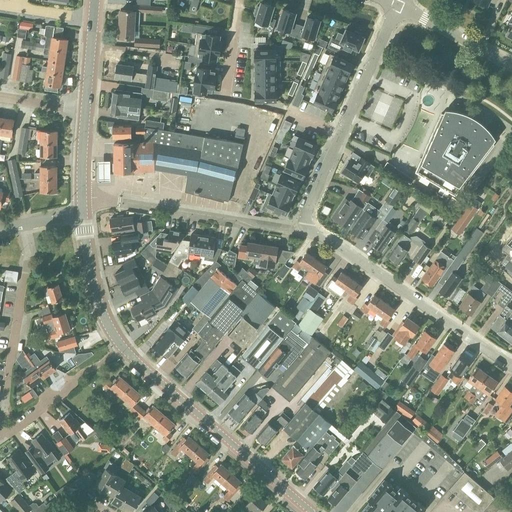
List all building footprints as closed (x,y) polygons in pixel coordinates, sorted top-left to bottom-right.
[(185,0),(185,1),(191,3),(189,12),(196,14),(197,9),(199,0),(185,0)] [(230,0),(212,0),(209,12),(220,15),(219,20),(225,21),(230,0)] [(270,18),(274,6),(261,2),(260,7),(257,6),(255,15),(257,15),(256,20),(264,23),(262,28),(272,31),(275,20),(270,18)] [(295,36),(299,25),(293,23),(296,13),(283,9),(277,30),(289,34),(295,36)] [(120,24),(140,25),(141,19),(136,18),(136,12),(121,11),(120,24)] [(314,42),(320,21),(308,17),(305,27),(299,25),(295,36),(302,38),(314,42)] [(33,31),(34,24),(21,22),(20,23),(19,29),(27,30),(33,31)] [(140,38),(140,25),(120,24),(119,39),(126,40),(126,38),(134,38),(135,38),(135,46),(160,48),(161,39),(140,38)] [(63,39),(63,38),(64,28),(49,25),(47,26),(45,36),(47,36),(53,38),(63,39)] [(207,27),(194,25),(193,32),(197,33),(196,45),(220,48),(221,41),(220,41),(220,36),(206,34),(207,27)] [(26,39),(27,30),(19,29),(17,35),(18,38),(26,39)] [(359,51),(365,38),(360,35),(361,33),(355,31),(354,33),(346,29),(344,35),(338,32),(335,39),(332,38),(328,47),(344,54),(347,48),(351,50),(352,48),(359,51)] [(68,39),(63,38),(63,39),(53,38),(47,36),(45,44),(45,48),(66,51),(68,39)] [(21,47),(28,49),(30,42),(23,40),(21,47)] [(30,42),(28,49),(39,50),(40,46),(37,46),(38,43),(30,42)] [(45,48),(45,44),(38,43),(37,46),(40,46),(39,50),(44,51),(44,54),(51,55),(50,61),(64,63),(66,51),(45,48)] [(283,47),(270,43),(270,49),(256,49),(256,61),(276,61),(276,51),(283,51),(283,47)] [(220,48),(196,45),(194,56),(189,56),(188,62),(197,63),(202,64),(202,63),(203,58),(217,60),(218,55),(219,55),(220,48)] [(4,52),(2,65),(10,66),(12,54),(4,52)] [(348,75),(353,64),(330,54),(322,73),(345,82),(348,75)] [(17,55),(15,66),(22,68),(30,69),(31,65),(23,63),(24,57),(17,55)] [(281,60),(276,61),(256,61),(256,81),(276,81),(281,81),(281,60)] [(382,71),(397,76),(401,65),(386,60),(382,71)] [(40,71),(63,75),(64,63),(50,61),(49,66),(43,65),(42,71),(40,71)] [(202,64),(197,63),(197,68),(196,79),(215,82),(216,76),(215,75),(216,71),(210,71),(210,69),(209,69),(210,65),(202,63),(202,64)] [(134,67),(118,64),(118,66),(116,68),(116,71),(117,72),(116,79),(132,81),(146,83),(145,87),(155,88),(156,77),(156,75),(147,74),(137,73),(137,71),(134,71),(134,67)] [(0,77),(8,79),(10,66),(2,65),(0,75),(0,77)] [(20,81),(22,68),(15,66),(15,67),(13,79),(20,81)] [(401,79),(424,87),(428,75),(406,67),(401,79)] [(34,70),(30,69),(22,68),(20,81),(32,82),(34,70)] [(40,71),(40,76),(47,77),(46,84),(47,84),(46,90),(58,92),(59,86),(61,86),(63,75),(40,71)] [(337,100),(345,82),(322,73),(314,91),(318,93),(337,101),(337,100)] [(178,81),(170,80),(170,79),(156,77),(155,88),(155,89),(169,92),(176,93),(178,81)] [(215,82),(196,79),(194,91),(193,91),(193,95),(205,97),(206,93),(207,93),(207,92),(213,92),(213,88),(214,88),(215,82)] [(276,81),(256,81),(256,102),(276,101),(276,81)] [(155,89),(154,89),(152,98),(168,101),(169,92),(155,89)] [(123,103),(143,106),(144,102),(143,102),(143,99),(142,99),(143,93),(116,90),(116,93),(114,92),(113,100),(123,102),(123,103)] [(298,92),(292,104),(299,107),(302,100),(304,95),(298,92)] [(332,111),(337,101),(318,93),(314,103),(332,111)] [(390,94),(387,100),(395,104),(398,99),(390,94)] [(143,109),(143,106),(123,103),(123,102),(113,100),(112,112),(119,113),(119,117),(141,120),(142,109),(143,109)] [(456,196),(495,145),(493,143),(496,139),(492,133),(488,128),(481,122),(475,118),(467,114),(459,112),(453,110),(446,110),(444,114),(441,114),(415,172),(456,196)] [(2,118),(0,131),(0,133),(12,135),(15,120),(2,118)] [(165,123),(146,120),(145,127),(146,127),(164,130),(165,123)] [(288,131),(292,123),(286,120),(285,120),(282,128),(287,131),(288,131)] [(109,126),(115,126),(115,130),(114,132),(114,136),(115,138),(115,139),(123,139),(122,142),(132,142),(132,126),(115,126),(115,122),(109,121),(109,126)] [(173,122),(172,130),(182,132),(184,125),(173,122)] [(22,127),(20,142),(28,144),(30,128),(22,127)] [(146,141),(144,141),(144,143),(115,144),(115,172),(155,171),(155,170),(190,175),(190,179),(192,180),(191,183),(190,183),(188,190),(229,201),(235,178),(237,178),(245,137),(236,135),(235,141),(206,136),(206,137),(164,130),(146,127),(146,141)] [(57,131),(41,131),(41,143),(57,143),(57,131)] [(299,137),(294,149),(313,157),(316,151),(315,150),(317,145),(299,137)] [(26,155),(28,144),(20,142),(18,153),(26,155)] [(41,156),(57,156),(57,143),(41,143),(41,156)] [(294,149),(290,158),(289,158),(309,167),(307,166),(311,157),(313,158),(313,157),(294,149)] [(110,157),(98,157),(98,178),(111,178),(110,157)] [(341,172),(348,176),(348,175),(359,182),(364,174),(369,177),(376,166),(361,157),(357,163),(351,159),(349,161),(347,163),(348,164),(346,166),(345,165),(341,172)] [(510,177),(511,173),(511,157),(505,165),(501,171),(509,177),(510,177)] [(289,158),(284,170),(303,178),(305,173),(306,174),(309,167),(289,158)] [(8,160),(12,180),(20,179),(16,159),(8,160)] [(387,162),(384,167),(411,184),(414,179),(401,171),(398,176),(391,171),(394,166),(387,162)] [(35,179),(57,179),(57,166),(41,166),(41,173),(35,172),(35,179)] [(282,173),(277,185),(296,194),(299,187),(298,187),(300,181),(282,173)] [(24,195),(20,179),(12,180),(16,197),(24,196),(24,195)] [(57,191),(57,179),(35,179),(41,179),(41,191),(57,191)] [(398,181),(385,199),(394,206),(407,187),(398,181)] [(277,185),(273,195),(269,193),(292,203),(290,202),(295,193),(296,194),(277,185)] [(254,187),(249,198),(255,200),(260,189),(254,187)] [(362,190),(371,196),(373,194),(364,188),(362,190)] [(367,202),(371,196),(362,190),(358,196),(359,197),(355,202),(352,200),(351,202),(346,198),(333,217),(348,227),(362,208),(364,209),(368,203),(367,202)] [(0,191),(0,207),(1,208),(2,202),(8,203),(10,193),(0,191)] [(495,201),(500,195),(496,192),(491,199),(495,201)] [(269,193),(262,209),(267,212),(269,207),(286,214),(288,209),(289,210),(292,203),(269,193)] [(403,193),(398,201),(402,204),(407,196),(403,193)] [(366,211),(352,230),(362,238),(376,218),(381,211),(368,202),(367,202),(368,203),(364,209),(363,209),(366,211)] [(460,234),(477,209),(470,204),(453,228),(460,234)] [(419,209),(404,229),(411,234),(425,214),(419,209)] [(395,232),(385,225),(392,216),(388,213),(384,220),(383,219),(382,219),(376,229),(380,232),(372,244),(382,251),(395,232)] [(123,218),(123,217),(111,218),(112,232),(127,231),(134,230),(132,218),(128,218),(127,217),(123,218)] [(137,222),(138,232),(149,231),(148,220),(137,222)] [(395,227),(400,230),(403,222),(398,220),(395,227)] [(477,227),(462,249),(469,254),(484,232),(477,227)] [(164,236),(161,233),(150,244),(154,247),(157,248),(156,250),(173,252),(180,240),(181,232),(170,230),(169,238),(165,238),(165,236),(164,236)] [(121,240),(114,242),(115,246),(114,247),(115,251),(116,252),(117,254),(133,251),(133,252),(137,251),(136,243),(135,244),(135,242),(139,241),(138,234),(120,236),(121,240)] [(200,255),(204,235),(192,234),(190,246),(188,246),(189,241),(183,240),(169,261),(178,266),(182,259),(188,260),(189,253),(200,255)] [(401,238),(388,256),(399,263),(408,252),(411,254),(410,255),(414,258),(413,259),(420,265),(431,250),(411,237),(410,238),(404,234),(401,238)] [(204,235),(200,255),(205,256),(205,260),(217,262),(222,249),(214,247),(216,237),(204,235)] [(511,236),(502,249),(503,250),(508,253),(503,259),(502,261),(511,271),(511,236)] [(247,256),(255,257),(261,257),(264,244),(249,242),(248,242),(242,241),(239,255),(247,257),(247,256)] [(276,260),(278,246),(264,244),(261,257),(255,264),(260,265),(260,266),(274,268),(275,260),(276,260)] [(141,254),(152,264),(157,258),(147,249),(141,254)] [(237,254),(230,249),(224,260),(233,268),(235,267),(237,254)] [(310,270),(317,259),(307,251),(299,262),(297,260),(293,267),(299,271),(303,265),(310,270)] [(448,298),(462,278),(455,273),(464,260),(457,255),(454,260),(442,277),(440,279),(445,283),(439,291),(448,298)] [(430,267),(422,279),(432,287),(440,276),(442,277),(454,260),(449,256),(445,262),(438,257),(430,267)] [(135,258),(123,263),(126,268),(116,273),(117,274),(115,274),(118,280),(119,279),(121,284),(142,273),(135,258)] [(157,259),(152,267),(161,273),(167,265),(157,259)] [(310,270),(306,274),(313,279),(312,280),(320,285),(328,274),(324,271),(328,266),(317,259),(310,270)] [(283,278),(290,268),(284,265),(278,274),(283,278)] [(200,290),(210,277),(230,293),(237,284),(218,268),(211,277),(205,273),(198,280),(194,285),(200,290)] [(252,279),(257,273),(252,268),(243,280),(248,284),(252,279)] [(334,274),(326,285),(340,295),(345,289),(352,278),(342,271),(338,277),(334,274)] [(142,273),(121,284),(124,288),(122,289),(125,294),(126,293),(127,294),(137,290),(139,294),(150,289),(145,278),(140,280),(138,276),(143,274),(142,273)] [(6,275),(5,281),(17,283),(18,277),(6,275)] [(210,316),(230,293),(210,277),(200,290),(191,300),(192,301),(210,316)] [(134,317),(137,316),(138,319),(146,316),(146,317),(157,313),(153,303),(161,300),(165,292),(168,294),(173,285),(161,278),(153,291),(141,296),(144,302),(141,304),(140,303),(132,306),(133,308),(130,309),(134,317)] [(352,278),(345,289),(352,294),(347,300),(354,305),(358,298),(355,296),(363,286),(352,278)] [(493,296),(502,284),(495,278),(491,284),(486,291),(493,296)] [(237,321),(260,293),(259,293),(248,284),(243,280),(209,320),(218,328),(225,334),(236,320),(237,321)] [(44,289),(46,296),(51,295),(53,302),(63,299),(58,284),(49,287),(47,282),(39,284),(41,290),(44,289)] [(191,300),(200,290),(194,285),(193,285),(188,292),(182,298),(182,299),(189,304),(192,301),(191,300)] [(314,298),(319,292),(310,285),(303,296),(304,297),(297,307),(300,309),(294,318),(298,322),(304,312),(314,298)] [(468,295),(460,305),(472,313),(481,301),(486,295),(479,290),(474,286),(469,293),(468,295)] [(511,322),(511,302),(510,301),(511,298),(511,290),(510,290),(499,304),(507,310),(502,316),(500,315),(491,327),(498,332),(503,325),(507,329),(511,322)] [(260,331),(273,314),(272,313),(276,307),(260,294),(260,293),(237,321),(238,322),(228,333),(244,346),(258,329),(260,331)] [(29,294),(27,304),(36,306),(38,295),(29,294)] [(377,312),(385,301),(374,294),(367,304),(365,303),(360,309),(367,314),(371,308),(377,312)] [(314,298),(308,308),(310,309),(315,313),(322,304),(314,298)] [(385,301),(377,312),(384,317),(380,323),(386,328),(391,321),(388,319),(395,309),(385,301)] [(263,333),(246,354),(261,366),(278,346),(297,323),(298,322),(294,318),(281,308),(275,315),(273,314),(260,331),(263,333)] [(323,319),(315,313),(309,309),(299,325),(312,335),(323,319)] [(358,321),(362,316),(355,311),(351,316),(358,321)] [(52,314),(43,317),(45,325),(47,324),(49,331),(47,332),(49,339),(59,336),(59,333),(72,329),(70,321),(68,322),(66,313),(53,317),(52,314)] [(344,315),(338,324),(342,327),(349,319),(344,315)] [(403,321),(393,335),(395,336),(394,337),(399,341),(405,345),(411,336),(419,326),(407,318),(404,322),(403,321)] [(175,319),(153,345),(158,350),(156,351),(160,355),(162,353),(163,354),(175,340),(180,345),(190,332),(175,319)] [(177,366),(181,370),(181,373),(184,375),(187,375),(188,375),(199,362),(200,362),(203,358),(205,360),(216,347),(216,345),(225,334),(218,328),(209,320),(202,328),(198,332),(206,339),(195,351),(196,351),(194,353),(191,350),(188,353),(188,352),(177,366)] [(195,322),(192,327),(198,332),(202,328),(195,322)] [(503,325),(498,332),(511,342),(511,322),(507,329),(503,325)] [(288,354),(281,363),(288,368),(314,337),(312,335),(299,325),(297,323),(278,346),(288,354)] [(421,347),(426,351),(436,338),(426,330),(416,343),(415,343),(407,355),(412,359),(421,347)] [(371,350),(378,340),(372,336),(365,346),(371,350)] [(74,346),(78,345),(75,337),(57,342),(60,352),(76,353),(74,346)] [(332,351),(314,337),(288,368),(273,386),(290,401),(332,351)] [(444,343),(435,357),(440,360),(435,367),(440,371),(445,364),(454,350),(444,343)] [(278,346),(261,366),(258,369),(269,377),(281,363),(288,354),(278,346)] [(24,356),(27,354),(25,351),(18,357),(28,370),(32,367),(33,368),(35,366),(38,364),(33,357),(28,361),(24,356)] [(24,356),(28,361),(33,357),(32,355),(30,352),(27,354),(24,356)] [(85,353),(79,354),(84,361),(94,354),(92,352),(85,353)] [(37,368),(44,378),(56,368),(47,356),(41,360),(35,353),(32,355),(33,357),(38,364),(35,366),(37,368)] [(451,368),(448,373),(453,376),(452,379),(460,384),(464,378),(461,376),(461,375),(470,362),(468,360),(468,359),(464,356),(463,357),(461,355),(451,368)] [(305,402),(342,359),(338,356),(334,361),(301,399),(305,402)] [(342,359),(305,402),(306,402),(319,413),(349,379),(348,378),(355,370),(354,369),(343,360),(342,359)] [(360,362),(354,369),(355,370),(378,389),(384,381),(360,362)] [(208,394),(229,369),(223,363),(216,372),(215,371),(212,375),(207,371),(196,383),(208,394)] [(32,367),(28,370),(31,373),(25,378),(31,387),(44,378),(37,368),(35,366),(33,368),(32,367)] [(420,370),(414,366),(403,380),(410,385),(420,370)] [(468,401),(487,374),(477,367),(468,380),(474,384),(464,398),(468,401)] [(238,377),(229,369),(208,394),(219,404),(230,391),(226,387),(230,382),(232,383),(238,377)] [(439,378),(434,385),(431,389),(438,394),(449,379),(442,374),(439,378)] [(489,395),(499,381),(487,374),(468,401),(472,404),(477,397),(479,398),(484,391),(489,395)] [(122,396),(131,385),(120,376),(110,387),(122,396)] [(136,414),(142,407),(137,403),(141,400),(139,399),(142,395),(131,385),(122,396),(126,401),(124,404),(130,409),(136,414)] [(511,390),(511,388),(507,386),(506,386),(505,386),(496,399),(503,404),(496,414),(507,422),(511,414),(511,406),(510,405),(511,401),(511,399),(511,397),(511,390)] [(230,413),(227,416),(237,424),(240,421),(240,422),(256,404),(257,405),(262,399),(263,398),(270,389),(269,388),(262,390),(258,394),(256,393),(253,396),(252,395),(253,394),(250,391),(247,395),(245,393),(229,412),(230,413)] [(27,392),(17,396),(20,402),(29,398),(27,392)] [(265,420),(262,417),(267,411),(263,408),(268,404),(262,399),(257,405),(259,406),(255,411),(243,425),(253,433),(265,420)] [(397,411),(394,408),(382,399),(376,406),(384,413),(381,416),(388,422),(397,411)] [(399,401),(394,408),(410,419),(415,412),(399,401)] [(287,424),(284,427),(299,440),(320,415),(319,413),(306,402),(291,419),(287,424)] [(489,402),(482,412),(487,415),(493,406),(489,402)] [(155,425),(165,414),(153,404),(150,408),(149,407),(146,411),(142,407),(136,414),(147,424),(150,421),(155,425)] [(404,425),(398,419),(401,415),(397,411),(388,422),(363,452),(367,455),(381,468),(416,427),(408,420),(404,425)] [(70,434),(75,430),(80,437),(85,433),(87,436),(95,430),(85,422),(80,425),(77,420),(75,421),(69,413),(60,420),(70,434)] [(283,413),(279,417),(287,424),(291,419),(283,413)] [(165,414),(155,425),(166,435),(163,438),(168,442),(174,435),(170,432),(173,428),(172,427),(176,424),(165,414)] [(320,415),(299,440),(303,444),(310,449),(326,430),(331,424),(320,415)] [(462,419),(453,431),(458,435),(456,439),(461,442),(472,426),(462,419)] [(266,444),(277,431),(268,423),(257,436),(266,444)] [(432,426),(425,433),(426,434),(426,433),(436,443),(443,435),(432,426)] [(463,468),(436,443),(426,433),(426,434),(425,433),(418,427),(414,432),(463,473),(465,471),(462,469),(463,468)] [(296,470),(301,474),(301,476),(303,478),(305,478),(306,478),(317,465),(312,461),(316,457),(317,459),(324,450),(330,454),(340,443),(335,438),(336,437),(332,434),(331,435),(326,430),(310,449),(305,455),(308,457),(296,470)] [(55,431),(49,434),(53,442),(59,438),(55,431)] [(32,440),(37,446),(34,448),(32,446),(25,451),(41,474),(50,468),(42,458),(49,452),(53,457),(58,453),(53,446),(49,440),(48,441),(42,433),(32,440)] [(191,455),(200,444),(190,435),(187,439),(184,437),(171,452),(176,456),(183,449),(191,455)] [(56,443),(65,455),(73,448),(64,437),(56,443)] [(475,451),(483,444),(478,439),(471,446),(475,451)] [(345,441),(335,451),(341,457),(351,447),(345,441)] [(506,455),(511,449),(511,443),(502,450),(506,455)] [(210,453),(200,444),(191,455),(198,461),(192,469),(197,474),(209,459),(207,457),(210,453)] [(304,454),(305,455),(310,449),(303,444),(298,449),(293,445),(282,458),(292,467),(304,454)] [(511,450),(499,460),(508,471),(511,467),(511,450)] [(25,487),(21,482),(35,472),(29,463),(28,464),(24,458),(23,459),(16,451),(7,458),(17,472),(12,475),(7,479),(19,493),(25,487)] [(140,459),(131,453),(128,458),(137,464),(140,459)] [(152,466),(158,470),(167,457),(160,453),(152,466)] [(352,456),(348,461),(352,464),(356,460),(352,456)] [(328,467),(333,470),(337,462),(331,459),(328,467)] [(223,483),(232,472),(222,463),(219,467),(216,465),(203,480),(209,484),(215,476),(223,483)] [(362,469),(354,463),(351,467),(359,473),(362,469)] [(116,474),(106,468),(103,474),(100,472),(97,479),(99,480),(96,486),(106,492),(116,474)] [(315,486),(314,487),(315,488),(319,492),(321,491),(322,492),(324,493),(324,494),(330,487),(332,489),(335,485),(333,484),(337,478),(328,470),(315,485),(315,486)] [(232,472),(223,483),(230,489),(224,497),(229,501),(241,486),(239,484),(242,481),(232,472)] [(333,491),(328,497),(329,498),(329,500),(334,504),(335,503),(336,504),(347,491),(348,492),(357,481),(346,472),(335,485),(332,489),(331,489),(333,491)] [(465,472),(450,489),(476,511),(482,511),(484,510),(488,505),(492,501),(495,498),(494,497),(465,472)] [(117,474),(116,474),(106,492),(107,491),(115,496),(112,501),(112,502),(125,480),(116,475),(117,474)] [(191,486),(198,479),(193,474),(186,481),(191,486)] [(0,478),(0,500),(1,501),(12,490),(5,482),(4,483),(0,478)] [(81,483),(77,486),(80,490),(86,486),(80,478),(78,480),(81,483)] [(369,499),(371,501),(361,511),(422,511),(426,508),(418,501),(417,503),(408,495),(409,494),(401,487),(398,492),(392,487),(393,485),(385,479),(369,499)] [(125,480),(112,502),(122,507),(131,491),(133,488),(124,483),(126,480),(125,480)] [(60,502),(70,495),(65,488),(56,495),(60,502)] [(132,511),(141,496),(131,491),(122,507),(130,511),(132,511)] [(159,496),(154,492),(146,501),(151,506),(159,496)] [(259,511),(268,503),(257,493),(240,511),(249,511),(251,510),(253,511),(259,511)] [(19,495),(11,502),(19,511),(27,511),(31,509),(29,506),(19,495)] [(495,498),(492,501),(500,508),(504,504),(495,496),(494,497),(495,498)] [(32,503),(29,506),(31,509),(34,511),(46,511),(61,503),(56,498),(46,505),(43,503),(38,507),(36,503),(32,503)] [(488,505),(495,511),(497,511),(500,508),(492,501),(488,505)] [(333,511),(342,511),(348,506),(343,502),(333,511)]
